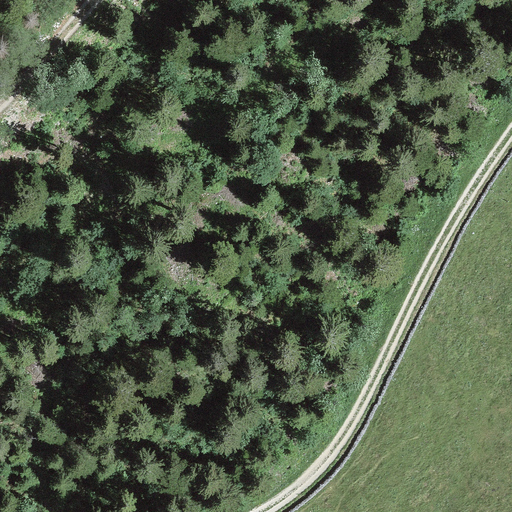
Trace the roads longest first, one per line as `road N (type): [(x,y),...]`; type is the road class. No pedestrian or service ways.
road 1 (track): [(511,130),(480,173),(347,437),(302,488),(267,511)]
road 2 (track): [(0,99),(92,0)]
